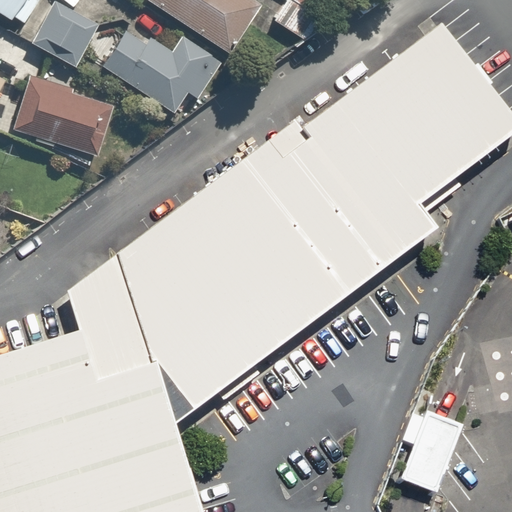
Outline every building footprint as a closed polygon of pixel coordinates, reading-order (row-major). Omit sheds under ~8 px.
[(33,0),(0,0),(0,11),(20,23),(33,0)] [(257,2),(254,0),(145,0),(145,2),(222,53),(257,2)] [(293,0),(288,0),(276,21),(306,40),(321,17),(293,0)] [(104,32),(50,2),(28,41),(82,71),(104,32)] [(124,28),(99,69),(182,119),(217,61),(168,31),(158,49),(124,28)] [(196,511),(174,439),(439,242),(422,218),(511,150),(511,129),(435,39),(305,140),(296,128),(68,300),(82,342),(0,368),(0,511),(196,511)] [(0,91),(10,69),(0,64),(0,91)] [(109,103),(28,79),(13,130),(94,154),(109,103)] [(457,427),(420,415),(397,488),(434,500),(457,427)]
